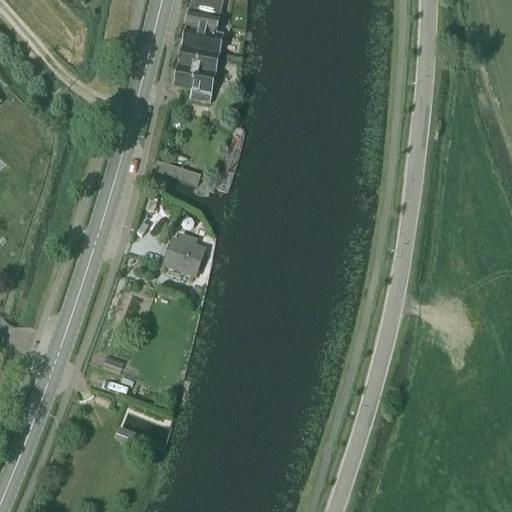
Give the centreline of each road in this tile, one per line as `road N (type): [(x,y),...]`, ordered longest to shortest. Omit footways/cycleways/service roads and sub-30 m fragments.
road 1 (tertiary): [(332,511),(397,280),(425,0)]
road 2 (secondary): [(0,493),(67,332),(160,0)]
road 3 (track): [(0,15),(69,87),(133,115)]
